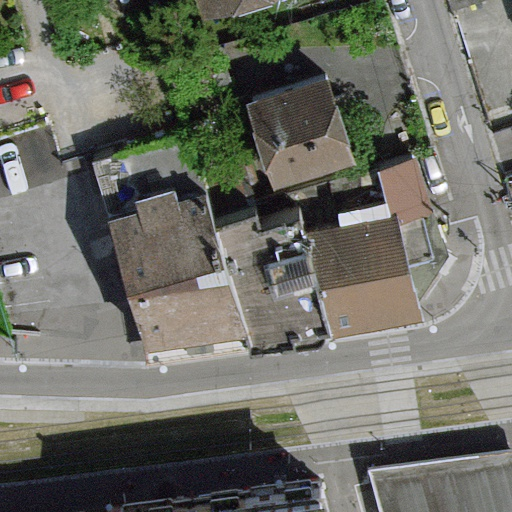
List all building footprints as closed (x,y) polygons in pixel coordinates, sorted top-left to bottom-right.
[(256,101),(281,177),(352,154),(328,78),(256,101)] [(217,214),(191,126),(95,155),(98,166),(143,323),(148,339),(250,326),(217,214)] [(413,153),(379,165),(388,196),(395,218),(430,207),(413,153)] [(344,224),(308,231),(335,327),(415,313),(395,218),(388,196),(341,206),(344,224)] [(217,214),(250,326),(254,338),(335,327),(308,231),(300,204),(259,215),(256,202),(217,214)] [(511,511),(511,445),(374,467),(385,511),(511,511)] [(302,511),(294,483),(224,493),(228,511),(302,511)] [(228,511),(224,493),(105,508),(105,511),(228,511)]
